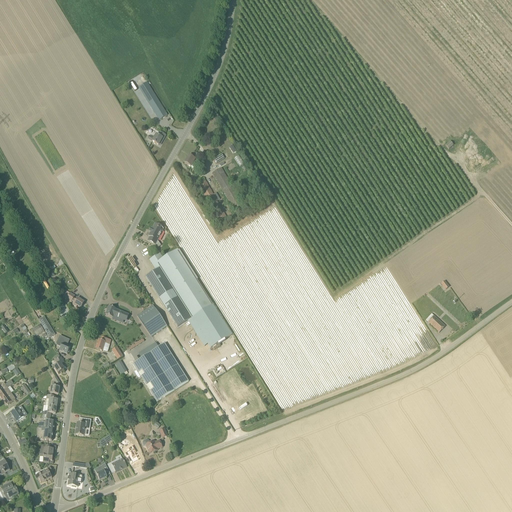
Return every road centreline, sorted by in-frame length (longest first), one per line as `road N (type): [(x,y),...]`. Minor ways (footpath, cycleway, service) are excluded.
road 1 (unclassified): [(54,511),(84,331),(214,76),(233,0)]
road 2 (unclassified): [(54,511),(420,365),(511,301)]
